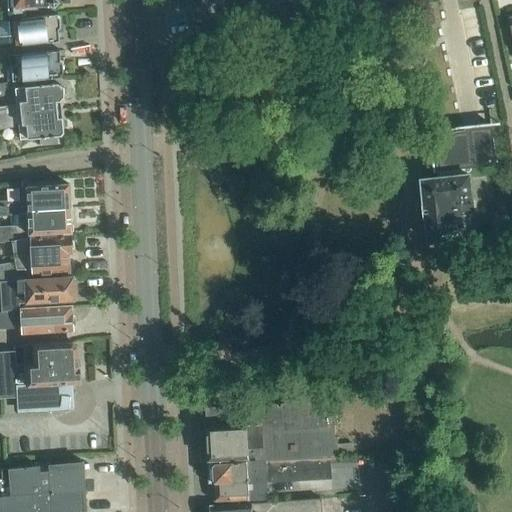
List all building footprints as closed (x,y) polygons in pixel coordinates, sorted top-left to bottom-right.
[(7,0),(8,13),(22,12),(22,9),(34,8),(37,4),(52,4),(54,6),(59,1),(57,0),(7,0)] [(57,14),(9,20),(0,21),(0,46),(9,46),(59,40),(58,29),(60,27),(60,18),(57,16),(57,14)] [(61,74),(63,72),(62,63),(60,61),(60,49),(9,55),(9,63),(12,66),(12,81),(61,76),(61,74)] [(14,105),(15,114),(61,109),(60,100),(64,97),(63,86),(58,83),(15,87),(16,102),(14,105)] [(62,120),(61,109),(15,114),(0,117),(0,128),(14,126),(16,123),(19,125),(20,139),(40,137),(40,145),(57,143),(57,135),(60,135),(64,131),(63,129),(64,127),(64,122),(62,120)] [(469,173),(467,174),(466,167),(496,164),(491,122),(456,126),(443,131),(434,142),(431,156),(433,171),(437,171),(437,177),(420,179),(427,241),(475,235),(469,173)] [(70,207),(68,183),(47,185),(26,186),(26,187),(20,188),(21,200),(0,201),(0,214),(18,213),(28,212),(28,210),(70,207)] [(71,231),(70,207),(28,210),(28,212),(18,213),(19,225),(0,226),(0,242),(24,238),(29,237),(29,234),(71,231)] [(30,237),(29,237),(24,238),(25,255),(31,255),(32,268),(19,268),(17,261),(0,264),(0,281),(1,282),(1,281),(17,280),(17,279),(33,278),(32,274),(69,272),(69,253),(72,253),(71,234),(30,237)] [(73,276),(33,278),(17,279),(17,280),(1,281),(1,282),(3,311),(19,308),(19,303),(74,299),(73,276)] [(73,329),(72,313),(71,305),(20,308),(21,333),(73,330),(73,329)] [(0,328),(15,328),(14,309),(0,311),(0,328)] [(79,382),(77,346),(73,342),(24,344),(25,363),(15,364),(15,350),(0,351),(0,397),(18,396),(19,408),(49,407),(48,404),(69,406),(70,393),(67,393),(68,382),(79,382)] [(255,461),(329,457),(329,455),(338,455),(335,400),(205,407),(207,460),(254,457),(255,461)] [(352,451),(351,442),(337,443),(338,453),(352,451)] [(265,480),(330,478),(330,467),(329,457),(255,461),(208,463),(209,483),(213,482),(214,501),(266,497),(265,480)] [(340,457),(329,457),(330,467),(340,467),(340,457)] [(85,487),(83,461),(49,464),(49,465),(0,468),(1,477),(2,495),(28,493),(27,487),(37,487),(37,492),(85,488),(85,487)] [(0,511),(80,511),(91,511),(89,486),(85,487),(85,488),(37,492),(28,493),(2,495),(1,477),(0,477),(0,511)] [(321,511),(320,498),(210,505),(209,511),(321,511)]
